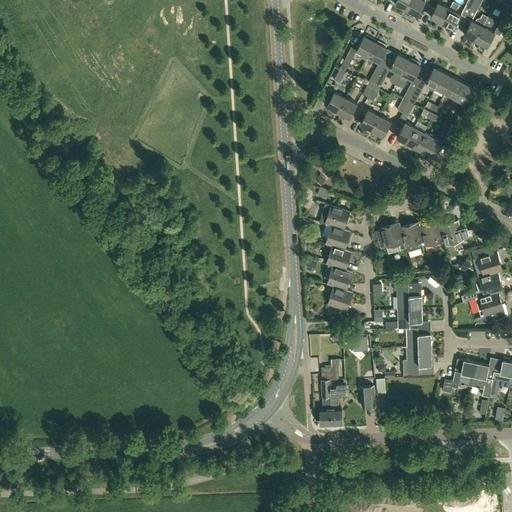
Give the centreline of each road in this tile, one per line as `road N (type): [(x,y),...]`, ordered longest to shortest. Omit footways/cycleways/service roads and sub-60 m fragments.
road 1 (secondary): [(0,455),(192,446),(238,432),(269,408)]
road 2 (secondary): [(269,408),(288,374),(296,325),(283,137)]
road 3 (residential): [(503,82),(347,0)]
road 4 (residential): [(370,321),(367,219),(374,208),(398,206)]
road 5 (residential): [(413,174),(332,136),(283,137)]
road 6 (secondary): [(283,137),(274,0)]
road 7 (residential): [(511,434),(382,437)]
